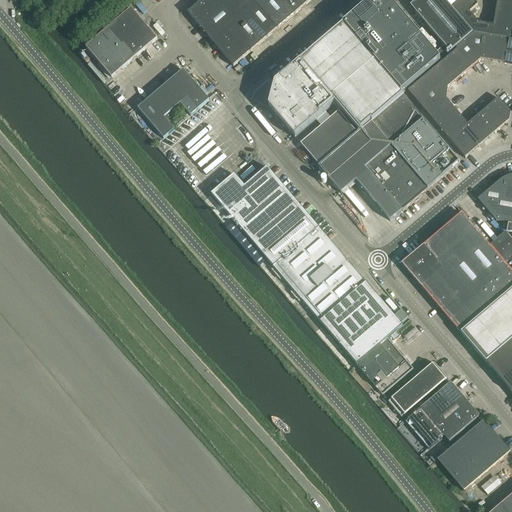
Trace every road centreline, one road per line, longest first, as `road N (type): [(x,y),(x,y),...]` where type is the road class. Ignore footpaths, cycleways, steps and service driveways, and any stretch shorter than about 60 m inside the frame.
road 1 (unclassified): [(428,511),(0,14)]
road 2 (unclassified): [(327,511),(0,138)]
road 3 (unclassified): [(369,263),(226,94)]
road 4 (unclassified): [(511,426),(369,263)]
road 5 (unclassified): [(369,263),(511,155)]
road 6 (unclassified): [(226,94),(340,2)]
